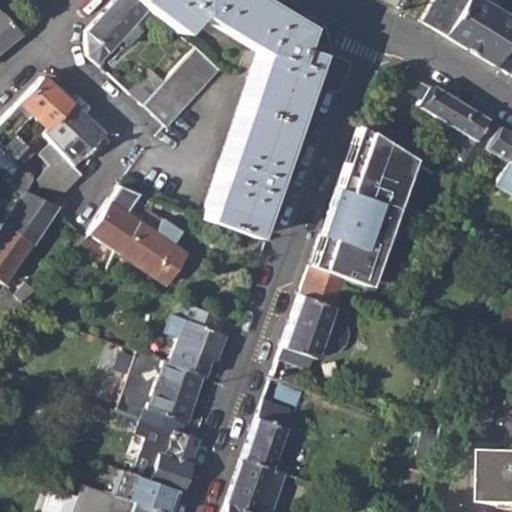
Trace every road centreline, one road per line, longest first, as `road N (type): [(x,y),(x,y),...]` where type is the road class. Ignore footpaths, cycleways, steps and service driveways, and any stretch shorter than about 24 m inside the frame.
road 1 (residential): [(369,18),(192,511)]
road 2 (residential): [(39,46),(131,134),(73,208)]
road 3 (residential): [(369,18),(511,103)]
